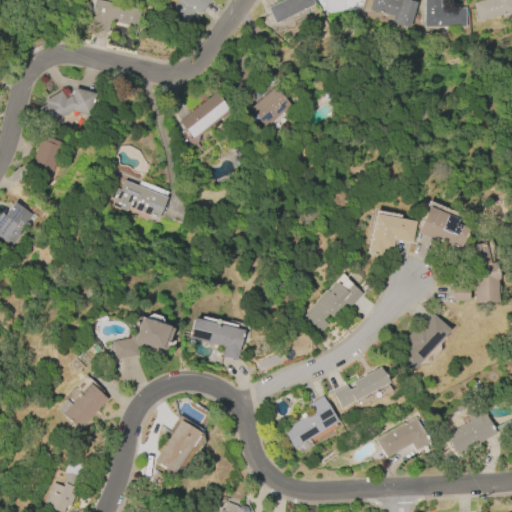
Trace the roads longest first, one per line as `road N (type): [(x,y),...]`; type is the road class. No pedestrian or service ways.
road 1 (residential): [(511,485),(316,493),(274,484),(254,462),(238,407),(190,383),(167,384),(124,416),(101,511)]
road 2 (residential): [(244,0),(194,66),(151,73),(66,54),(34,67),(19,87),(0,167)]
road 3 (residential): [(238,407),(335,363),(376,331),(410,288)]
